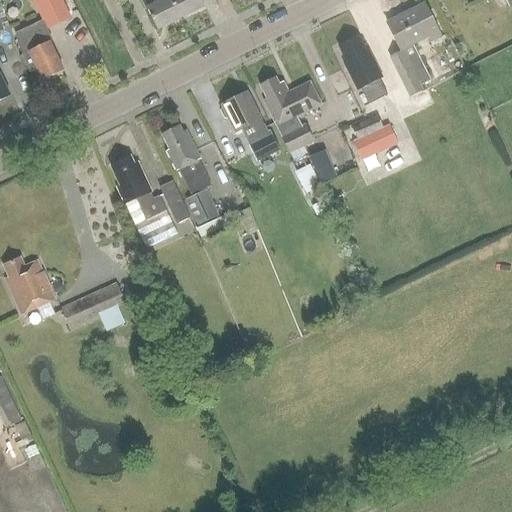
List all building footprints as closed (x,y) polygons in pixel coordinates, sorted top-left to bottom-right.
[(60,0),(34,0),(48,28),(63,20),(69,18),(60,0)] [(157,29),(181,18),(171,0),(164,0),(155,5),(152,0),(141,0),(146,10),(147,9),(157,29)] [(171,0),(181,18),(204,6),(200,0),(171,0)] [(427,38),(430,43),(441,38),(424,4),(386,23),(401,51),(427,38)] [(42,81),(63,71),(49,42),(47,43),(41,30),(31,35),(37,48),(22,56),(30,73),(37,70),(42,81)] [(360,89),(369,105),(387,95),(379,79),(382,78),(369,51),(366,52),(358,37),(338,47),(346,62),(343,63),(357,90),(360,89)] [(409,64),(396,71),(409,97),(422,90),(419,85),(412,71),(411,68),(409,64)] [(0,100),(10,96),(0,76),(0,100)] [(276,78),(260,86),(267,101),(264,102),(290,153),(313,143),(305,126),(299,128),(295,119),(322,106),(310,82),(288,93),(283,82),(279,85),(276,78)] [(222,108),(220,111),(224,118),(227,119),(235,133),(244,129),(252,145),(249,146),(257,162),(279,150),(270,131),(268,132),(247,92),(221,106),(222,108)] [(377,117),(352,129),(357,140),(352,142),(362,160),(397,143),(389,125),(383,128),(377,117)] [(181,133),(178,127),(163,135),(170,150),(167,151),(177,171),(179,171),(191,196),(211,186),(198,161),(200,160),(186,131),(181,133)] [(311,156),(323,181),(339,174),(327,149),(311,156)] [(132,166),(128,158),(113,165),(122,186),(117,188),(124,204),(136,199),(137,202),(126,207),(146,248),(177,233),(166,210),(166,211),(159,196),(153,199),(150,193),(151,192),(138,163),(132,166)] [(311,169),(296,176),(300,184),(315,177),(311,169)] [(177,225),(190,218),(173,182),(159,188),(177,225)] [(219,216),(206,190),(185,200),(197,226),(219,216)] [(258,231),(249,208),(239,212),(248,235),(258,231)] [(231,224),(227,215),(197,229),(201,238),(231,224)] [(20,259),(3,267),(8,279),(5,280),(21,316),(54,300),(37,262),(24,267),(20,259)] [(100,317),(126,305),(116,283),(60,308),(71,332),(101,319),(100,317)] [(21,420),(1,376),(0,376),(0,417),(5,428),(21,420)]
